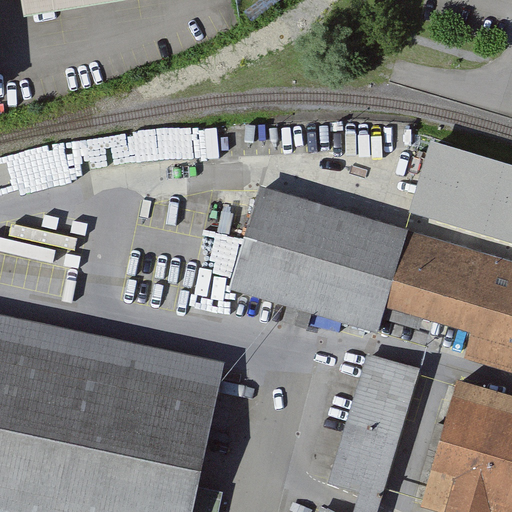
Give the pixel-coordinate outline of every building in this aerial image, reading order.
[(114,0),(21,0),(24,16),(114,0)] [(405,232),(259,191),(231,287),(376,328),(381,309),(469,334),(464,351),(511,364),(511,168),(430,146),(405,232)] [(0,348),(0,511),(184,511),(210,395),(0,348)] [(382,511),(413,377),(370,365),(339,485),(353,491),(348,511),(382,511)] [(511,511),(511,402),(456,386),(416,507),(435,511),(511,511)]
